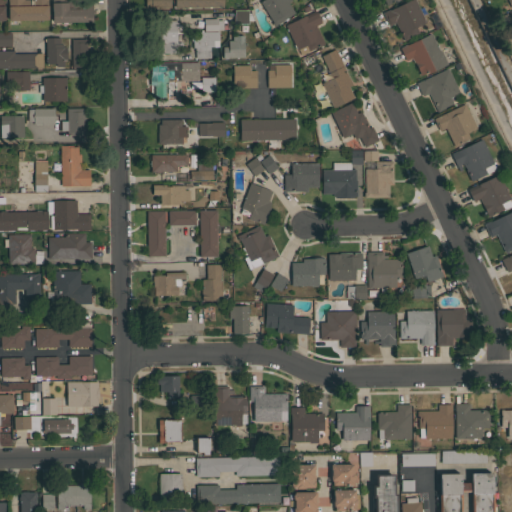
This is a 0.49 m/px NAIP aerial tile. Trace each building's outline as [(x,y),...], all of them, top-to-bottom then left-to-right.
[(7,20),(7,0),(47,0),(47,20),(7,20)] [(51,22),(51,0),(91,0),(91,10),(93,9),(93,13),(92,13),(92,22),(51,22)] [(157,7),(157,8),(155,8),(155,7),(145,8),(144,0),(169,0),(170,7),(157,7)] [(211,7),(211,8),(207,8),(207,7),(189,7),(189,8),(187,8),(187,7),(174,7),(174,0),(222,0),(223,6),(211,7)] [(289,0),(290,1),(286,3),(293,14),(272,27),(270,24),(271,23),(258,2),(261,0),(289,0)] [(413,0),(424,22),(415,26),(418,32),(408,37),(409,38),(403,41),(394,22),(388,25),(382,13),(408,0),(413,0)] [(247,10),(247,23),(233,23),(233,10),(247,10)] [(314,11),(320,23),(314,26),(323,45),(318,47),(317,47),(307,51),(304,46),(295,50),(294,48),(293,49),(292,46),(293,46),(286,32),(285,32),(284,30),(285,29),(283,26),(314,11)] [(159,53),(159,42),(154,42),(154,19),(176,20),(176,21),(178,21),(178,24),(181,24),(181,33),(176,33),(176,42),(182,42),(182,48),(177,48),(177,53),(159,53)] [(215,19),(215,21),(221,21),(221,31),(216,31),(202,32),(202,20),(215,19)] [(193,60),(193,49),(191,49),(190,42),(189,42),(189,39),(190,39),(190,37),(195,37),(195,33),(199,32),(199,31),(201,31),(201,33),(216,32),(217,47),(208,48),(208,59),(193,60)] [(0,32),(10,32),(11,46),(0,46),(0,32)] [(438,51),(440,50),(446,64),(427,73),(426,72),(419,75),(418,73),(413,62),(412,62),(410,58),(405,60),(399,48),(429,33),(438,51)] [(243,58),(226,58),(226,60),(223,60),(223,58),(221,58),(221,47),(227,47),(227,41),(231,41),(231,36),(242,36),(243,58)] [(45,64),(45,38),(59,38),(59,44),(62,44),(62,47),(66,47),(66,59),(63,59),(63,63),(62,63),(62,69),(54,69),(54,64),(45,64)] [(86,39),(87,67),(71,67),(71,39),(86,39)] [(352,84),(348,86),(353,97),(332,107),(323,88),(322,88),(321,86),(322,85),(321,83),(330,78),(327,73),(328,72),(320,55),(334,49),(352,84)] [(0,50),(13,50),(13,53),(42,53),(42,67),(0,67),(0,50)] [(197,80),(167,81),(167,87),(169,87),(169,93),(167,93),(167,97),(153,97),(153,85),(149,85),(149,76),(150,76),(149,62),(197,62),(197,80)] [(290,64),(290,87),(266,87),(266,70),(270,70),(270,68),(273,68),(273,64),(290,64)] [(232,88),(232,65),(248,65),(248,68),(252,68),(252,70),(255,70),(256,87),(232,88)] [(459,93),(449,97),(452,103),(443,107),(444,108),(437,111),(428,93),(421,96),(415,83),(447,68),(459,93)] [(28,90),(15,90),(15,85),(5,85),(5,71),(28,71),(28,90)] [(214,74),(214,91),(200,91),(200,74),(214,74)] [(65,101),(42,101),(42,92),(38,92),(38,85),(41,85),(41,77),(65,77),(65,101)] [(368,128),(371,126),(378,140),(363,147),(358,137),(354,139),(351,133),(342,138),(330,112),(351,102),(356,113),(360,111),(368,128)] [(475,128),(466,132),(469,138),(460,142),(461,143),(453,147),(444,128),(438,131),(433,118),(464,103),(475,128)] [(86,122),(87,122),(88,135),(66,135),(66,130),(60,130),(60,120),(66,120),(66,108),(86,107),(86,122)] [(53,108),(53,113),(54,115),(53,118),(53,124),(33,124),(33,121),(27,121),(27,109),(33,109),(33,108),(53,108)] [(23,137),(0,137),(0,115),(22,115),(23,137)] [(180,119),(180,126),(186,126),(186,136),(181,137),(181,143),(157,144),(156,132),(157,132),(157,120),(159,120),(159,119),(180,119)] [(294,119),(295,139),(239,140),(239,119),(294,119)] [(223,136),(210,136),(210,135),(197,135),(197,123),(210,122),(223,122),(223,136)] [(494,169),(470,181),(462,163),(459,164),(461,169),(458,171),(449,153),(480,139),(494,169)] [(72,145),(72,146),(77,146),(77,154),(80,154),(80,169),(88,169),(89,185),(60,186),(59,145),(72,145)] [(331,169),(331,162),(349,162),(349,150),(361,150),(361,164),(350,164),(350,169),(355,169),(355,180),(356,180),(356,196),(353,196),(353,197),(335,197),(335,196),(332,196),(332,193),(321,193),(321,169),(331,169)] [(376,150),(376,160),(362,160),(362,150),(376,150)] [(277,167),(268,174),(258,161),(267,154),(277,167)] [(186,155),(186,166),(175,166),(175,172),(158,173),(158,174),(154,174),(154,173),(149,173),(149,167),(148,167),(148,161),(149,161),(149,156),(186,155)] [(262,169),(253,176),(244,164),(254,157),(262,169)] [(46,184),(33,184),(33,160),(46,160),(46,184)] [(392,184),(387,184),(388,197),(363,197),(363,192),(364,192),(363,169),(365,168),(365,162),(392,161),(392,184)] [(317,162),(318,187),(306,187),(306,191),(283,191),(283,174),(290,174),(290,163),(317,162)] [(188,181),(188,172),(195,172),(195,164),(210,164),(210,180),(188,181)] [(509,199),(500,203),(502,209),(486,216),(478,198),(472,201),(466,189),(497,174),(509,199)] [(248,216),(240,214),(241,223),(231,224),(231,209),(240,209),(241,208),(239,208),(249,181),(271,190),(267,201),(270,202),(269,206),(269,207),(263,223),(262,223),(262,224),(247,218),(248,216)] [(158,205),(158,196),(150,196),(150,186),(164,186),(164,187),(169,187),(169,186),(183,186),(183,191),(187,191),(187,202),(179,202),(179,206),(158,205)] [(206,200),(206,192),(215,191),(215,200),(206,200)] [(89,213),(89,230),(76,230),(76,228),(52,229),(52,213),(46,213),(47,229),(26,230),(26,226),(15,227),(15,231),(0,231),(0,210),(6,210),(6,211),(35,211),(35,210),(44,209),(44,210),(46,210),(46,201),(51,201),(51,200),(76,199),(76,214),(89,213)] [(511,247),(509,249),(510,250),(504,253),(495,234),(489,237),(482,224),(511,209),(511,247)] [(145,257),(145,212),(162,211),(163,257),(145,257)] [(165,226),(165,211),(192,211),(193,226),(165,226)] [(214,257),(197,257),(196,211),(214,211),(214,257)] [(277,256),(248,269),(243,257),(246,256),(239,240),(238,240),(236,235),(258,225),(263,236),(267,234),(277,256)] [(47,237),(63,236),(63,233),(84,232),(84,242),(90,242),(90,258),(47,258),(47,237)] [(29,233),(29,247),(33,247),(33,262),(7,263),(7,234),(29,233)] [(442,276),(426,281),(423,274),(413,278),(405,252),(427,245),(431,256),(435,254),(442,276)] [(402,276),(395,276),(395,287),(366,287),(365,252),(382,251),(382,255),(387,256),(387,259),(402,258),(402,276)] [(338,253),(338,252),(361,252),(361,269),(354,269),(354,280),(327,280),(327,254),(338,253)] [(511,269),(506,271),(500,259),(511,253),(511,269)] [(324,258),(324,274),(322,274),(322,283),(317,283),(318,286),(310,286),(310,285),(290,285),(290,262),(302,262),(301,258),(324,258)] [(220,300),(201,300),(200,278),(205,278),(205,264),(219,264),(220,300)] [(262,293),(251,287),(262,268),(272,274),(262,293)] [(79,284),(89,283),(90,303),(52,304),(52,302),(49,302),(49,297),(46,297),(45,291),(52,291),(51,271),(78,270),(79,284)] [(153,295),(153,286),(152,286),(152,275),(164,274),(164,272),(183,271),(184,278),(179,278),(180,286),(176,286),(176,294),(153,295)] [(276,272),(286,278),(279,291),(274,288),(272,291),(267,288),(276,272)] [(0,273),(38,273),(39,300),(24,300),(24,289),(14,289),(14,304),(11,304),(11,307),(0,307),(0,273)] [(365,284),(365,298),(345,298),(345,297),(344,297),(344,291),(345,291),(345,286),(353,286),(353,284),(365,284)] [(411,285),(425,284),(425,285),(428,284),(429,295),(425,296),(425,297),(411,298),(411,285)] [(292,304),(291,316),(308,317),(307,334),(275,331),(275,327),(263,327),(265,302),(292,304)] [(247,333),(232,333),(232,318),(228,318),(228,305),(247,305),(247,333)] [(464,308),(465,337),(451,337),(451,345),(436,345),(435,309),(464,308)] [(432,310),(432,344),(419,345),(419,337),(398,338),(398,320),(404,320),(404,310),(432,310)] [(353,311),(353,313),(354,313),(355,339),(354,339),(354,347),(339,347),(339,339),(319,339),(319,322),(325,322),(325,311),(353,311)] [(393,311),(393,338),(394,338),(394,346),(379,346),(379,343),(373,343),(373,340),(379,340),(379,338),(366,338),(366,344),(363,344),(363,339),(359,339),(359,321),(366,321),(365,311),(393,311)] [(0,348),(0,328),(20,328),(20,325),(28,325),(28,339),(22,339),(23,347),(0,348)] [(90,327),(90,346),(67,346),(67,339),(57,339),(57,346),(34,347),(34,328),(90,327)] [(34,357),(57,356),(57,364),(67,364),(67,356),(90,356),(91,375),(70,375),(70,378),(55,379),(55,375),(35,376),(34,357)] [(0,357),(22,357),(23,365),(29,364),(29,379),(21,379),(21,376),(0,376),(0,357)] [(158,384),(157,384),(156,375),(178,374),(178,390),(177,390),(177,397),(167,397),(167,391),(166,391),(166,392),(161,392),(161,391),(158,391),(158,384)] [(97,381),(98,406),(66,406),(66,382),(97,381)] [(245,395),(245,413),(240,413),(240,426),(234,426),(234,424),(213,425),(212,386),(228,385),(228,390),(233,390),(233,394),(227,394),(227,396),(245,395)] [(253,421),(253,401),(249,401),(249,386),(263,386),(263,393),(270,393),(270,388),(274,388),(274,393),(286,392),(286,398),(285,398),(285,410),(287,410),(287,419),(279,419),(279,421),(253,421)] [(10,413),(2,414),(2,417),(0,417),(0,395),(4,395),(4,394),(7,394),(7,395),(10,395),(10,413)] [(204,406),(183,407),(183,395),(204,395),(204,406)] [(55,414),(41,415),(41,398),(55,397),(55,414)] [(454,438),(454,403),(468,403),(468,410),(486,409),(486,410),(488,410),(488,427),(482,427),(482,438),(454,438)] [(410,439),(383,439),(383,438),(377,438),(377,429),(376,429),(376,413),(378,413),(378,412),(395,411),(395,404),(409,404),(410,439)] [(436,410),(436,404),(451,404),(451,411),(450,411),(451,438),(424,438),(424,437),(418,437),(418,428),(417,428),(417,418),(416,418),(416,410),(436,410)] [(354,412),(354,406),(369,406),(369,417),(368,417),(368,440),(341,440),(341,429),(334,429),(335,412),(354,412)] [(290,415),(289,415),(289,407),(303,407),(303,413),(323,413),(323,430),(317,430),(317,443),(307,443),(307,441),(290,441),(290,415)] [(511,436),(507,437),(507,427),(500,427),(499,409),(503,409),(503,410),(511,410),(511,436)] [(27,416),(28,429),(12,430),(11,417),(27,416)] [(68,418),(69,422),(71,422),(71,429),(69,429),(69,433),(43,433),(43,432),(41,432),(41,430),(42,430),(42,419),(68,418)] [(162,442),(157,442),(157,436),(158,436),(158,430),(157,430),(157,419),(180,419),(180,441),(162,442)] [(208,455),(196,455),(196,437),(208,437),(208,455)] [(485,450),(486,462),(440,463),(440,450),(485,450)] [(371,465),(359,466),(358,452),(371,452),(371,465)] [(434,453),(434,465),(400,466),(400,453),(434,453)] [(278,474),(235,476),(234,471),(218,471),(218,476),(195,476),(194,458),(278,456),(278,474)] [(313,464),(313,469),(313,474),(314,474),(314,479),(313,480),(313,481),(314,481),(314,487),(304,487),(304,489),(295,489),(295,487),(292,487),(290,485),(290,481),(291,480),(291,473),(290,472),(290,467),(291,466),(291,465),(313,464)] [(352,464),(352,473),(353,474),(353,478),(352,479),(352,485),(332,485),(331,480),(330,480),(330,475),(330,469),(330,464),(352,464)] [(180,473),(181,489),(182,489),(182,500),(159,500),(158,473),(180,473)] [(396,511),(371,511),(371,485),(374,485),(374,474),(394,473),(394,480),(392,480),(393,482),(394,482),(394,494),(396,494),(396,511)] [(438,511),(438,494),(439,494),(439,473),(459,473),(459,482),(470,482),(470,473),(491,473),(491,493),(492,493),(492,511),(470,511),(470,491),(459,492),(459,494),(460,494),(460,511),(438,511)] [(413,490),(400,490),(400,479),(413,479),(413,490)] [(56,485),(62,485),(62,483),(66,483),(66,485),(79,485),(79,483),(83,483),(83,485),(88,485),(89,508),(87,508),(87,510),(84,510),(84,508),(82,509),(82,505),(63,505),(64,508),(65,508),(65,511),(59,511),(59,509),(56,509),(56,485)] [(197,503),(197,494),(195,494),(195,485),(218,484),(218,489),(235,489),(234,484),(278,483),(279,502),(197,503)] [(354,489),(354,498),(356,499),(356,503),(355,505),(355,510),(334,511),(334,506),(332,506),(332,501),(333,500),(333,495),(332,495),(332,489),(354,489)] [(35,511),(19,511),(19,501),(18,501),(18,496),(19,496),(19,492),(21,492),(21,491),(27,491),(27,492),(35,491),(35,511)] [(316,492),(316,497),(315,497),(315,501),(316,501),(316,507),(315,507),(315,508),(316,508),(316,511),(292,511),(292,509),(293,507),(293,500),(292,499),(292,495),(293,493),(293,492),(316,492)] [(53,493),(53,509),(41,509),(41,494),(53,493)] [(420,511),(400,511),(400,503),(405,502),(405,498),(416,497),(416,501),(419,501),(420,511)] [(511,511),(499,511),(499,498),(511,498),(511,511)]
